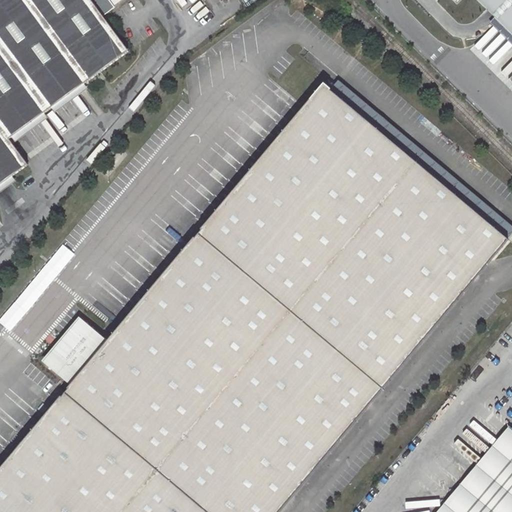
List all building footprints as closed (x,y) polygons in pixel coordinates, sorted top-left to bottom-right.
[(0,0),(0,187),(31,165),(11,139),(14,137),(46,113),(55,107),(86,83),(131,50),(108,18),(95,0),(94,0),(0,0)] [(94,0),(95,0),(108,18),(113,15),(101,0),(94,0)] [(511,0),(469,0),(511,41),(511,0)] [(59,112),(90,89),(86,83),(55,107),(59,112)] [(280,511),(508,241),(326,90),(108,342),(81,320),(45,363),(71,385),(0,469),(0,511),(280,511)] [(46,113),(14,137),(18,142),(50,118),(46,113)] [(511,429),(442,511),(451,511),(511,440),(511,429)] [(511,511),(511,440),(451,511),(511,511)]
